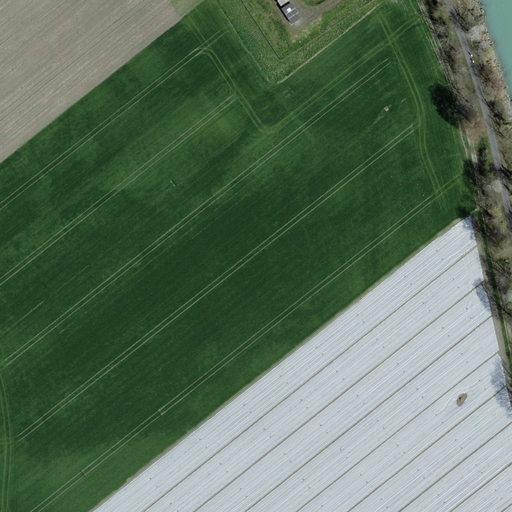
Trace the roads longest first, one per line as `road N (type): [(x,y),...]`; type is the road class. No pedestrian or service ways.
road 1 (track): [(511,349),(472,146),(450,69),(418,0)]
road 2 (track): [(249,0),(116,145),(0,241)]
road 3 (track): [(446,0),(474,71),(511,228)]
